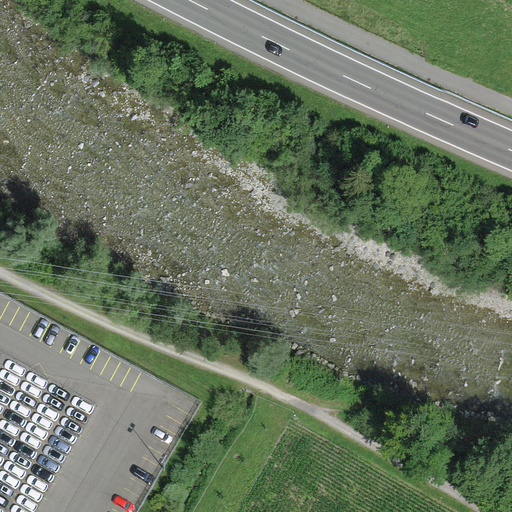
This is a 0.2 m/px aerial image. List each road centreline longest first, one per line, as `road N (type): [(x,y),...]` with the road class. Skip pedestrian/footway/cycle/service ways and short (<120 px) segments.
road 1 (trunk): [(511,147),(193,0)]
road 2 (residential): [(273,378),(499,511)]
road 3 (unclassified): [(511,110),(281,0)]
road 4 (unknown): [(95,511),(112,475),(108,408),(89,385),(65,377),(18,373),(0,383)]
